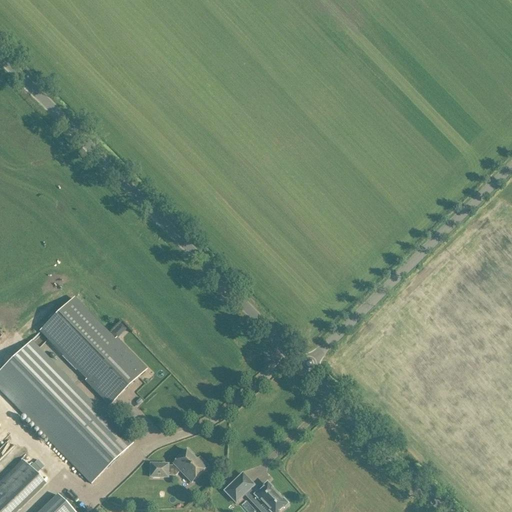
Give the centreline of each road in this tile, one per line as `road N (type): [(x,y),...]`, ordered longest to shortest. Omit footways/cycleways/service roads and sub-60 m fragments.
road 1 (unclassified): [(305,365),(0,52)]
road 2 (unclassified): [(305,365),(511,166)]
road 3 (unclassified): [(448,511),(305,365)]
